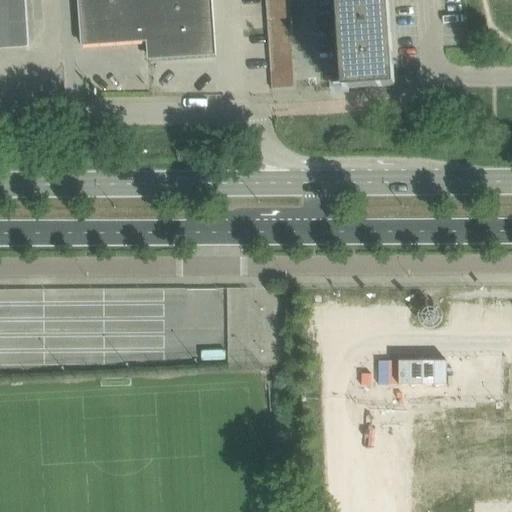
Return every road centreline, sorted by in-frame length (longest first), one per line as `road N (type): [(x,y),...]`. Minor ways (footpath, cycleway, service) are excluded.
road 1 (secondary): [(325,184),(0,186)]
road 2 (residential): [(511,341),(406,342),(341,363),(333,417),(339,511)]
road 3 (unclassified): [(220,267),(511,265)]
road 4 (residential): [(238,112),(0,113)]
road 5 (unclassified): [(0,269),(220,267)]
road 6 (secondary): [(0,233),(220,231)]
road 7 (secondary): [(324,231),(511,230)]
road 8 (secondary): [(511,183),(325,184)]
